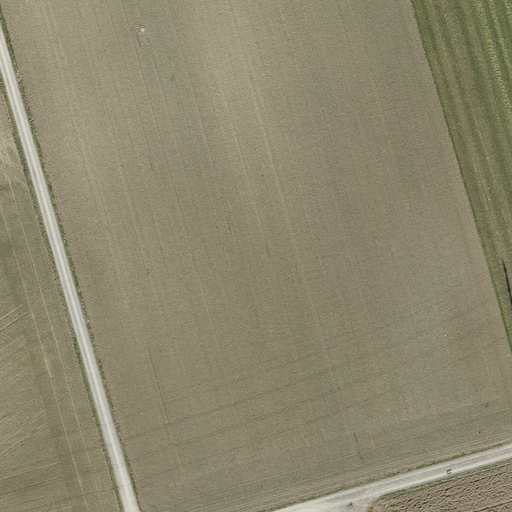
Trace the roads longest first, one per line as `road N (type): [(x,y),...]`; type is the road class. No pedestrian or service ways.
road 1 (track): [(0,38),(132,511)]
road 2 (track): [(304,511),(511,451)]
